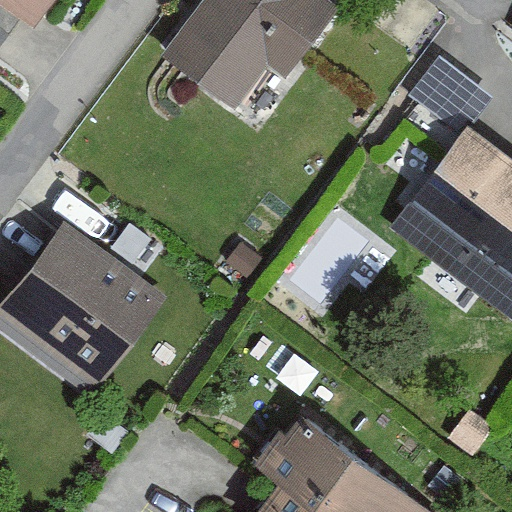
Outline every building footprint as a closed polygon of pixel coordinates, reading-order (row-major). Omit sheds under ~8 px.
[(15,0),(34,14),(44,0),(15,0)] [(191,0),(161,39),(237,97),(266,59),(281,71),(335,0),(191,0)] [(441,60),(424,90),(452,105),(468,75),(441,60)] [(511,143),(466,111),(389,219),(511,307),(511,143)] [(153,295),(45,218),(0,280),(0,308),(94,376),(153,295)] [(438,511),(443,505),(295,396),(258,447),(282,465),(247,511),(438,511)]
